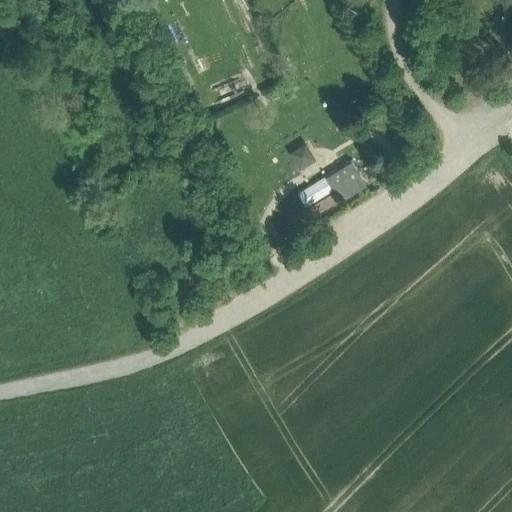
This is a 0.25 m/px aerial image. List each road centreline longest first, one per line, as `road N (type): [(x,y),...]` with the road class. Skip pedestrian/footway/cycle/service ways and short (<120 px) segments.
road 1 (unclassified): [(461,152),(297,282),(180,347),(0,396)]
road 2 (unclassified): [(393,0),(399,49),(461,152)]
